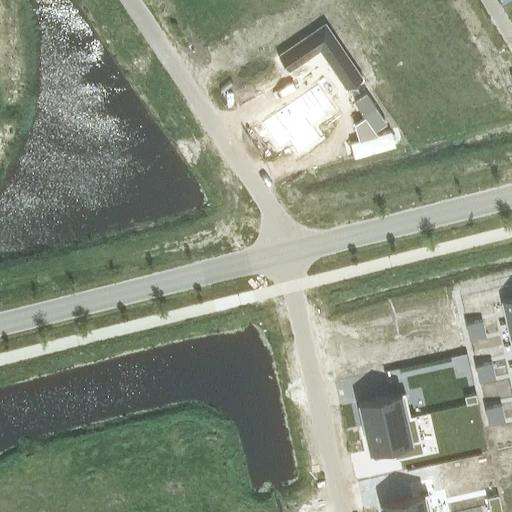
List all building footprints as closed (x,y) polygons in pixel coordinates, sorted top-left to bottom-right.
[(214,19),(198,30),(224,70),(228,67),(230,71),(242,63),(240,60),(251,52),(228,17),(239,10),(232,0),(209,0),(204,4),(214,19)] [(442,0),(423,0),(401,13),(413,34),(450,12),(442,0)] [(450,12),(413,34),(426,54),(462,32),(450,12)] [(325,21),(277,53),(288,69),(335,37),(325,21)] [(345,51),(329,61),(347,87),(362,76),(345,51)] [(446,70),(425,83),(432,95),(443,89),(456,111),(495,87),(481,64),(452,81),(446,70)] [(317,84),(261,123),(278,149),(289,142),(297,154),(320,139),(312,126),(335,110),(317,84)] [(511,296),(500,299),(505,321),(511,319),(511,296)] [(367,327),(343,332),(346,346),(349,359),(378,352),(380,365),(406,359),(406,357),(405,351),(403,345),(394,347),(391,335),(388,322),(382,324),(381,319),(366,323),(367,327)] [(481,319),(466,323),(468,330),(483,327),(481,319)] [(483,327),(468,330),(470,338),(485,334),(483,327)] [(491,361),(476,365),(477,372),(493,369),(491,361)] [(493,369),(477,372),(479,380),(494,377),(493,369)] [(404,391),(358,402),(364,426),(405,417),(410,416),(404,391)] [(500,403),(485,407),(487,415),(502,411),(500,403)] [(502,411),(487,415),(488,422),(504,419),(502,411)] [(405,417),(364,426),(369,450),(396,444),(399,457),(423,451),(414,415),(410,416),(405,417)] [(199,432),(182,435),(190,485),(191,489),(227,483),(219,441),(201,444),(199,432)] [(167,450),(151,452),(158,490),(190,485),(182,435),(166,438),(167,450)] [(100,474),(82,479),(90,511),(127,511),(128,511),(114,458),(97,463),(100,474)] [(32,494),(14,496),(16,511),(55,511),(51,479),(30,482),(32,494)] [(431,511),(427,493),(381,503),(383,511),(431,511)]
